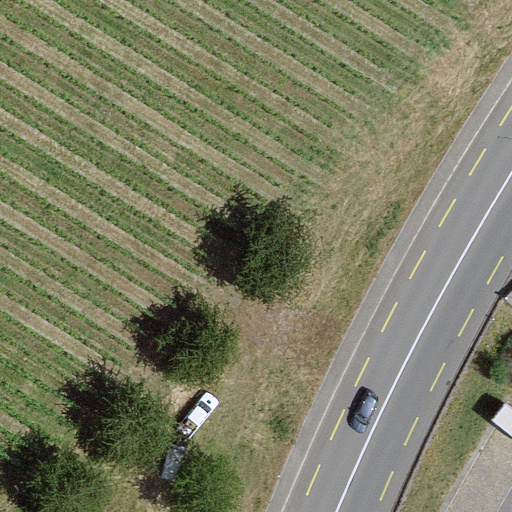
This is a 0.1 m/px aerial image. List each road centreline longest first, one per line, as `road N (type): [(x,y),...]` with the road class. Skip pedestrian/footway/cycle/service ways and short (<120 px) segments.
road 1 (motorway): [(511,157),(153,511)]
road 2 (primary): [(511,173),(405,360),(338,511)]
road 3 (motorway): [(358,511),(511,350)]
